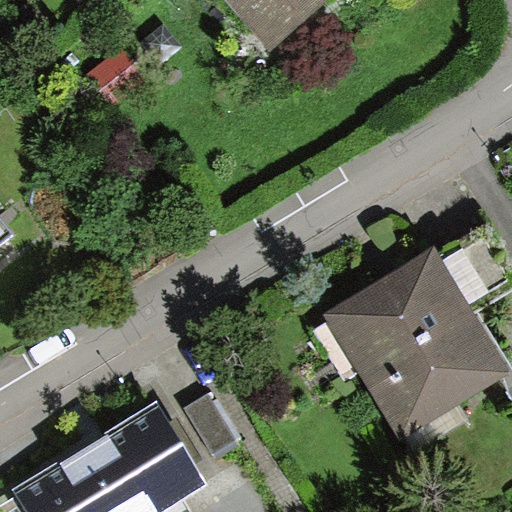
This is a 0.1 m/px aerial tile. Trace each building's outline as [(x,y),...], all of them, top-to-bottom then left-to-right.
[(207,0),(260,59),(327,0),(207,0)] [(0,239),(14,229),(0,212),(0,239)] [(511,372),(511,369),(435,244),(327,310),(405,438),(511,372)] [(213,395),(189,409),(215,455),(239,440),(213,395)] [(27,511),(166,511),(208,487),(194,464),(203,459),(178,417),(170,421),(157,400),(13,487),(27,511)]
